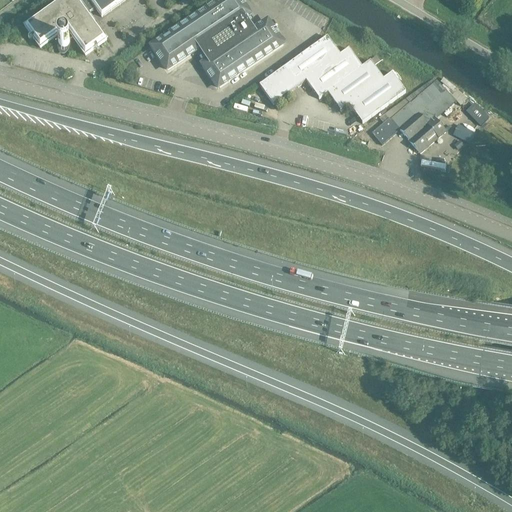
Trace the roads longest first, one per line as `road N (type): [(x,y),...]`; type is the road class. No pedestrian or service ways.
road 1 (motorway): [(0,260),(345,413),(511,501)]
road 2 (motorway): [(511,331),(242,267),(0,170)]
road 3 (motorway): [(511,265),(323,191),(0,103)]
road 4 (motorway): [(0,208),(232,298),(511,365)]
road 5 (secondary): [(511,236),(356,176),(0,80)]
road 6 (tertiary): [(511,70),(395,0)]
